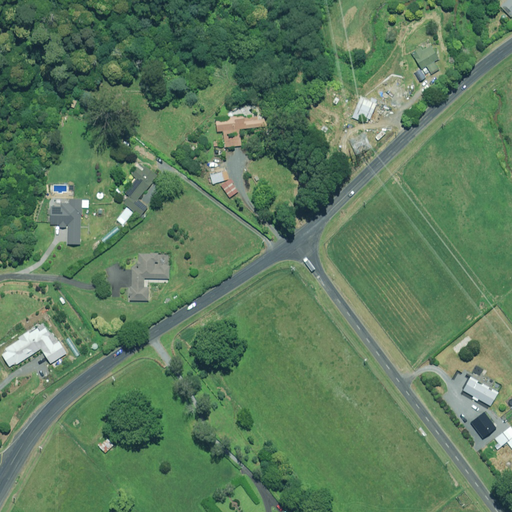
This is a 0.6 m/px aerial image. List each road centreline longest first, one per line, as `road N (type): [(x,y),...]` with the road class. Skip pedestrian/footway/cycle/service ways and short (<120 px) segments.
road 1 (tertiary): [(4,476),(36,425),(81,382),(295,241)]
road 2 (unclassified): [(295,241),(500,511)]
road 3 (tertiary): [(295,241),(511,45)]
